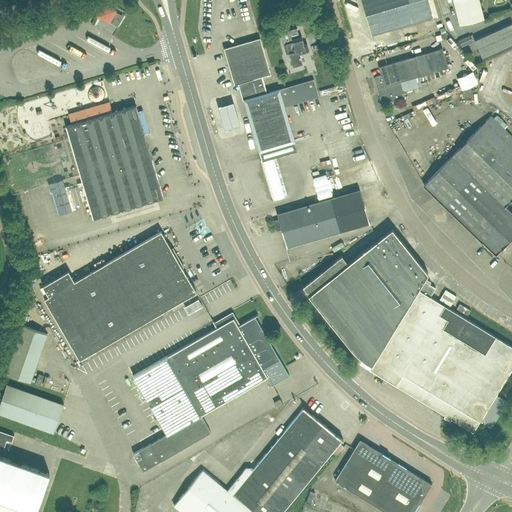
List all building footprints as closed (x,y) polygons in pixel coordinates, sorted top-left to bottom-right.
[(431,17),(426,0),(361,0),(371,35),(431,17)] [(483,19),(478,0),(452,0),(459,25),(483,19)] [(114,11),(104,5),(98,15),(108,21),(114,11)] [(511,20),(469,40),(476,57),(511,41),(511,20)] [(304,45),(301,36),(291,38),(292,41),(283,44),(286,54),(289,53),(292,65),(302,63),(299,53),(308,50),(307,44),(304,45)] [(233,45),(223,48),(234,84),(243,81),(247,97),(243,99),(259,152),(294,141),(284,106),(318,96),(313,79),(279,89),(279,88),(266,92),(261,76),(270,74),(259,38),(233,45)] [(447,67),(442,48),(378,67),(380,74),(375,76),(374,78),(376,86),(378,87),(379,91),(378,93),(380,102),(383,103),(404,97),(400,81),(447,67)] [(163,198),(135,105),(65,125),(93,218),(163,198)] [(240,129),(233,105),(217,110),(224,133),(240,129)] [(471,135),(497,161),(511,144),(511,137),(490,115),(471,135)] [(471,135),(451,155),(477,181),(497,161),(471,135)] [(511,144),(497,161),(511,175),(511,144)] [(459,219),(487,190),(477,181),(451,155),(423,184),(459,219)] [(477,181),(487,190),(504,206),(511,197),(511,175),(497,161),(477,181)] [(369,223),(359,189),(276,213),(278,219),(274,220),(276,227),(279,229),(281,229),(286,247),(369,223)] [(504,206),(487,190),(459,219),(495,254),(511,236),(511,213),(504,206)] [(428,273),(392,228),(348,263),(341,255),(303,286),(309,294),(308,295),(352,350),(353,351),(362,360),(371,365),(369,369),(396,385),(473,432),(479,421),(490,427),(506,401),(495,394),(511,367),(511,346),(430,296),(435,287),(429,283),(430,281),(425,278),(428,273)] [(196,292),(160,230),(72,282),(65,271),(41,285),(48,296),(44,298),(79,359),(196,292)] [(448,289),(442,298),(453,305),(459,296),(448,289)] [(474,312),(472,317),(483,323),(485,318),(474,312)] [(279,359),(254,316),(238,326),(233,318),(225,322),(133,376),(161,424),(166,434),(133,453),(143,470),(210,432),(200,415),(236,394),(265,377),(270,386),(289,375),(289,374),(288,375),(279,358),(279,359)] [(46,333),(21,325),(5,372),(29,381),(46,333)] [(63,404),(6,383),(0,400),(0,413),(53,432),(63,404)] [(282,403),(280,398),(273,402),(276,406),(282,403)] [(282,511),(342,439),(303,407),(252,469),(251,467),(245,467),(227,489),(203,469),(173,505),(182,511),(282,511)] [(13,435),(0,430),(0,449),(3,450),(6,440),(11,441),(13,435)] [(412,511),(431,483),(360,439),(334,479),(386,511),(412,511)] [(49,473),(0,455),(0,510),(5,511),(11,511),(15,504),(35,511),(49,473)]
